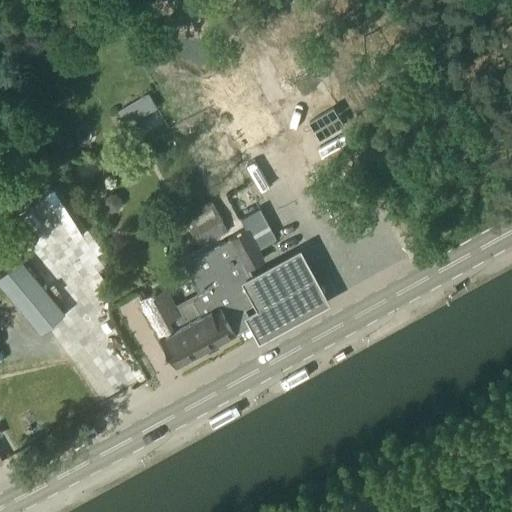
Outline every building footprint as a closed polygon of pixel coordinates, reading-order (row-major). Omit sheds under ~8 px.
[(245,60),(200,84),(240,156),(283,132),(245,60)] [(148,91),(116,110),(126,126),(146,114),(158,107),(148,91)] [(199,247),(229,231),(212,199),(182,215),(199,247)] [(239,333),(252,326),(256,324),(247,308),(259,302),(262,289),(250,267),(267,258),(261,247),(277,238),(259,206),(241,216),(248,228),(186,262),(200,289),(197,291),(199,295),(194,298),(193,296),(177,305),(166,285),(142,298),(179,366),(239,334),(239,333)] [(259,309),(247,316),(262,344),(334,304),(303,249),(244,281),(259,309)] [(0,274),(0,280),(42,332),(65,313),(21,257),(0,274)]
